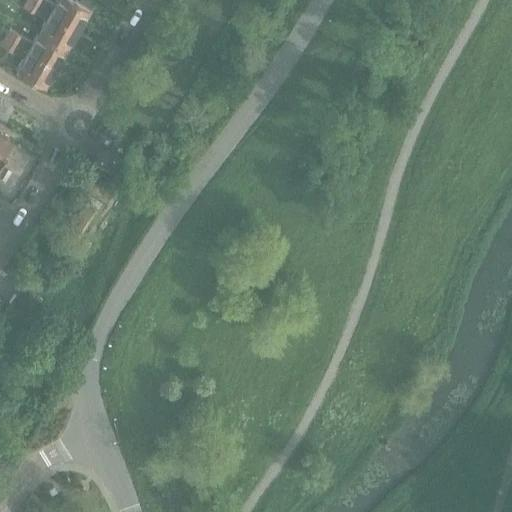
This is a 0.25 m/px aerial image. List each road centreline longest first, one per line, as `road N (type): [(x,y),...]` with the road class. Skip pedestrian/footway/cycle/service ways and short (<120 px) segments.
road 1 (unclassified): [(91,432),(84,390),(100,331),(141,259),(323,0)]
road 2 (residential): [(0,254),(82,127)]
road 3 (residential): [(82,127),(154,0)]
